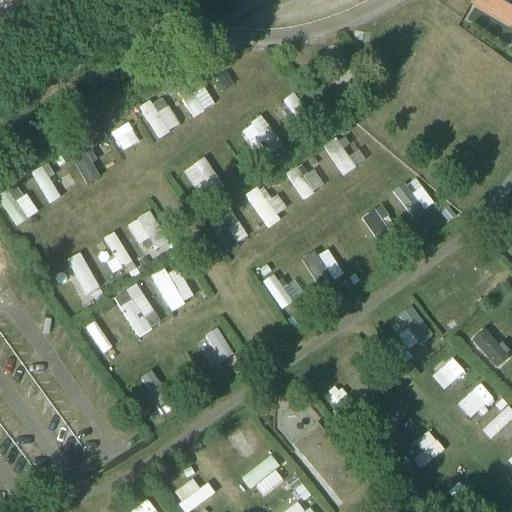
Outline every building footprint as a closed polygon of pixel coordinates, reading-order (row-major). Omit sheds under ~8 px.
[(511,0),(474,0),(472,5),(511,28),(511,0)] [(206,61),(200,65),(204,72),(210,68),(206,61)] [(199,66),(193,70),(197,77),(203,73),(199,66)] [(195,77),(185,83),(193,97),(203,90),(195,77)] [(169,86),(162,91),(167,98),(174,94),(169,86)] [(321,111),(314,117),(321,125),(328,120),(321,111)] [(295,119),(291,122),(297,131),(301,127),(295,119)] [(345,125),(339,129),(344,136),(350,133),(345,125)] [(103,133),(96,137),(100,143),(106,139),(103,133)] [(343,139),(337,143),(342,151),(348,146),(343,139)] [(263,143),(259,146),(266,154),(270,151),(263,143)] [(90,153),(85,156),(91,167),(97,164),(90,153)] [(266,156),(260,161),(265,168),(271,163),(266,156)] [(312,157),(307,161),(311,169),(317,165),(312,157)] [(60,158),(54,162),(58,169),(64,165),(60,158)] [(258,160),(252,164),(257,171),(263,166),(258,160)] [(45,166),(41,169),(48,181),(53,178),(45,166)] [(301,168),(296,171),(302,179),(307,176),(301,168)] [(268,180),(262,185),(267,192),(273,188),(268,180)] [(204,183),(199,186),(204,195),(209,191),(204,183)] [(410,184),(405,188),(411,196),(416,192),(410,184)] [(15,186),(7,192),(15,204),(23,199),(15,186)] [(199,203),(192,208),(196,214),(203,210),(199,203)] [(381,208),(374,214),(381,223),(388,218),(381,208)] [(448,209),(441,215),(448,223),(455,217),(448,209)] [(169,257),(167,265),(178,267),(179,259),(169,257)] [(145,260),(138,264),(142,270),(149,266),(145,260)] [(131,265),(124,269),(132,281),(139,277),(131,265)] [(266,267),(259,272),(263,279),(270,274),(266,267)] [(354,275),(349,279),(353,286),(358,283),(354,275)] [(99,291),(92,295),(96,302),(102,298),(99,291)] [(125,293),(113,301),(119,310),(131,302),(125,293)] [(97,310),(90,315),(95,322),(102,318),(97,310)] [(502,344),(497,348),(505,357),(510,353),(502,344)] [(474,350),(468,355),(474,361),(480,356),(474,350)] [(408,352),(402,357),(407,364),(413,359),(408,352)] [(213,353),(208,356),(215,366),(220,363),(213,353)] [(233,358),(226,363),(230,368),(237,364),(233,358)] [(238,366),(231,370),(235,377),(242,372),(238,366)] [(302,378),(294,384),(301,393),(308,387),(302,378)] [(151,397),(147,400),(152,407),(156,404),(151,397)] [(169,405),(162,410),(166,416),(173,411),(169,405)] [(339,411),(333,417),(338,421),(344,415),(339,411)] [(389,429),(382,436),(386,440),(393,434),(389,429)] [(296,450),(339,501),(363,482),(319,430),(296,450)] [(383,444),(377,449),(383,457),(389,452),(383,444)] [(416,444),(409,450),(416,459),(423,453),(416,444)] [(190,469),(182,473),(186,480),(193,476),(190,469)] [(295,477),(285,484),(291,492),(292,492),(298,487),(301,485),(295,477)] [(301,486),(294,491),(299,497),(305,492),(301,486)] [(305,492),(299,497),(303,503),(310,497),(305,492)] [(440,503),(435,507),(438,511),(442,511),(445,509),(440,503)]
